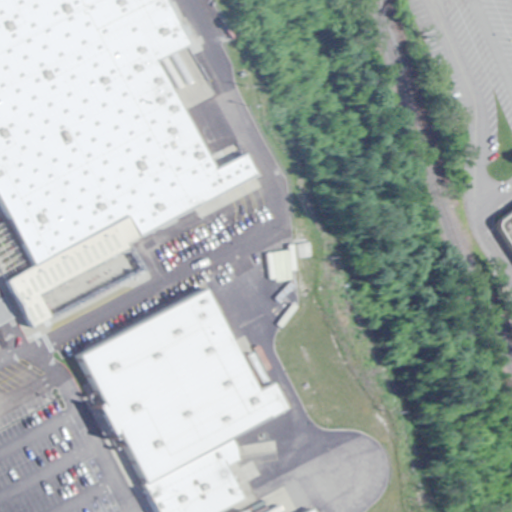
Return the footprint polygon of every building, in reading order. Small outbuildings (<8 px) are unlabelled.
[(156,0),(0,0),(0,205),(26,255),(0,268),(0,275),(27,328),(54,313),(41,289),(129,243),(125,235),(244,173),(237,159),(209,173),(149,59),(164,51),(179,43),(156,0)] [(503,221),(511,214),(511,240),(503,227),(503,221)] [(298,256),(312,255),(311,243),(297,244),(298,256)] [(268,275),(274,304),(301,299),(295,269),(268,275)] [(287,406),(236,433),(149,477),(121,424),(115,427),(101,401),(108,397),(84,350),(208,286),(260,389),(275,382),(287,406)] [(167,511),(149,477),(236,433),(245,451),(230,459),(247,493),(222,505),(225,511),(167,511)]
